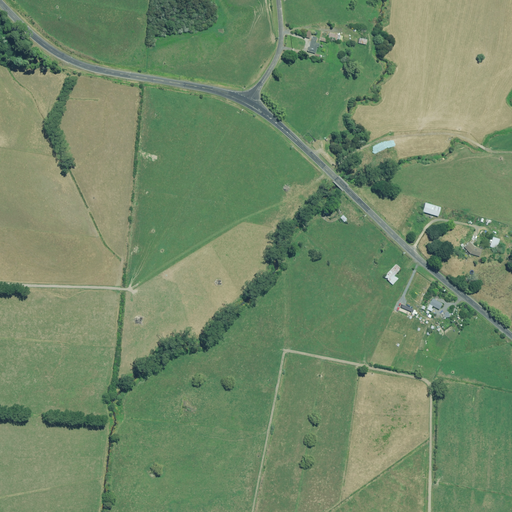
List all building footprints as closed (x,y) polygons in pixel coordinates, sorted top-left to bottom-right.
[(317,38),(313,36),(309,47),(308,47),(307,51),(316,54),(319,43),(316,42),(317,38)] [(441,207),(425,203),(422,212),(438,216),(441,207)] [(500,239),(493,237),(492,240),(490,240),(489,243),(491,243),(490,247),(497,249),(500,239)] [(474,247),(469,242),(464,248),(469,253),(479,257),(482,249),(474,247)] [(401,269),(396,264),(384,277),(393,285),(398,279),(395,275),(401,269)] [(439,296),(436,295),(434,299),(432,298),(427,309),(431,311),(433,309),(431,308),(432,306),(439,310),(442,303),(437,301),(439,296)]
